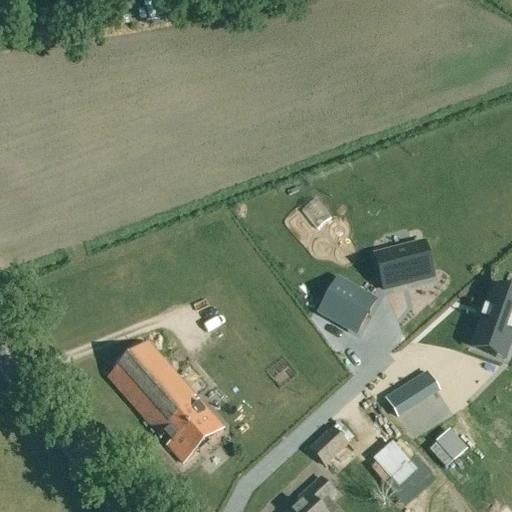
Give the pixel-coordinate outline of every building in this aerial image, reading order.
[(439,214),(506,191),(496,161),(420,186),(425,200),(433,197),(439,214)] [(380,264),(382,299),(432,294),(430,259),(380,264)] [(337,280),(315,309),(349,338),(370,309),(337,280)] [(159,301),(166,316),(209,295),(202,281),(159,301)] [(511,295),(494,289),(475,341),(507,352),(511,337),(511,295)] [(184,465),(223,430),(148,345),(108,380),(161,439),(164,436),(170,443),(167,446),(184,465)] [(437,391),(426,374),(416,380),(427,398),(437,391)] [(511,511),(511,389),(510,387),(491,403),(493,406),(478,418),(482,423),(474,429),(484,440),(479,445),(479,446),(463,460),(450,446),(408,481),(433,511),(511,511)] [(348,446),(331,428),(308,448),(325,468),(348,446)] [(322,511),(320,510),(336,495),(322,479),(299,499),(302,502),(290,511),(322,511)]
